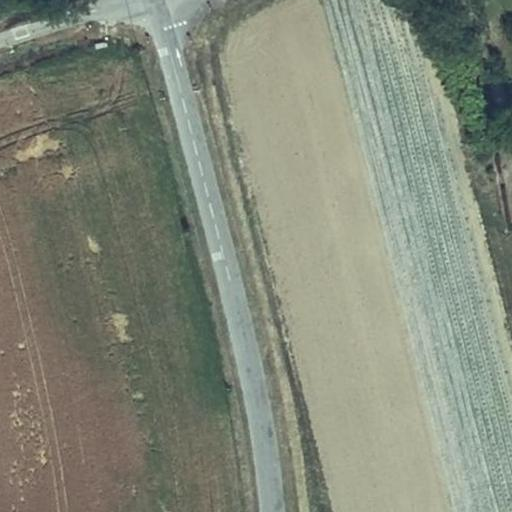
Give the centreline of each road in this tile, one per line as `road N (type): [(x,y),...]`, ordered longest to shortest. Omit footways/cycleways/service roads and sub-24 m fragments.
road 1 (tertiary): [(273,511),(217,228),(152,0)]
road 2 (residential): [(147,0),(0,41)]
